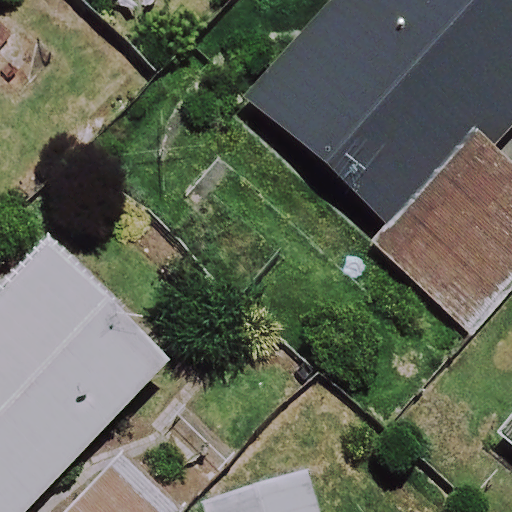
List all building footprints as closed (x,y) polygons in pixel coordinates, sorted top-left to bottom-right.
[(511,133),(511,0),(346,0),(247,110),(386,236),(374,249),(460,327),(511,270),(511,190),(484,165),(511,133)] [(0,511),(29,511),(166,371),(48,258),(0,307),(0,511)] [(511,436),(503,447),(511,455),(511,436)] [(134,511),(99,481),(71,511),(134,511)] [(311,511),(303,484),(210,511),(311,511)]
